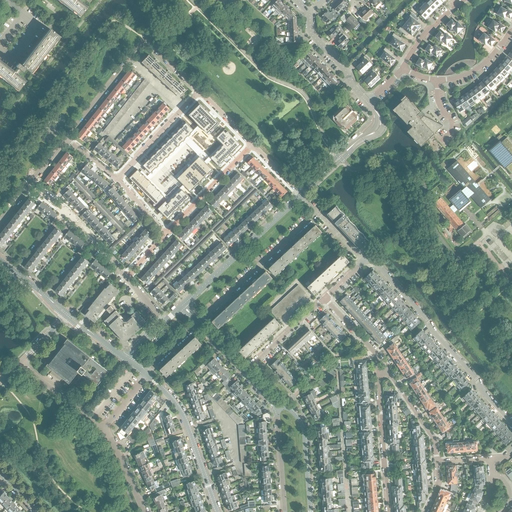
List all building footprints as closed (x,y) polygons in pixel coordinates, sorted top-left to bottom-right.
[(56,0),(58,1),(65,6),(72,12),(79,17),(87,7),(80,1),(78,0),(85,0),(86,0),(89,3),(91,0),(56,0)] [(276,10),(282,3),(280,1),(280,0),(279,0),(277,0),(272,6),(276,10)] [(338,12),(344,6),(345,7),(348,4),(348,3),(345,0),(343,0),(343,1),(341,0),(340,0),(337,3),(336,3),(333,6),(338,12)] [(434,11),(438,7),(431,0),(429,0),(426,3),(434,11)] [(279,15),(280,14),(287,6),(285,5),(284,6),(282,3),(276,10),(275,11),(279,15)] [(430,15),(434,11),(426,3),(422,7),(430,15)] [(284,17),(285,17),(290,11),(288,9),(288,8),(287,6),(280,14),(284,17)] [(425,20),(430,15),(422,7),(418,11),(422,15),(421,16),(425,20)] [(511,12),(508,10),(508,7),(506,8),(505,10),(501,8),(498,7),(495,12),(498,14),(497,14),(504,18),(505,15),(510,18),(511,14),(511,12)] [(375,12),(372,8),(370,10),(368,8),(366,10),(365,10),(360,15),(365,20),(373,13),(373,14),(375,12)] [(289,20),(296,17),(290,11),(285,17),(289,20)] [(331,14),(328,11),(323,15),(322,15),(323,16),(321,17),(327,23),(332,18),(333,20),(338,16),(333,11),(331,14)] [(416,22),(418,19),(412,14),(405,22),(416,30),(416,29),(417,30),(420,27),(419,26),(420,25),(416,22)] [(344,15),(340,19),(344,22),(346,20),(354,28),(359,24),(351,15),(348,19),(344,15)] [(289,25),(297,25),(296,17),(289,20),(289,25)] [(497,29),(501,32),(504,27),(500,24),(500,21),(498,22),(497,23),(493,21),(493,22),(490,20),(487,25),(489,27),(495,32),(495,31),(497,29)] [(457,22),(455,24),(452,21),(447,25),(451,28),(450,29),(450,31),(453,31),(454,30),(457,33),(462,28),(457,22)] [(415,31),(416,30),(405,22),(399,29),(405,35),(408,32),(412,35),(412,34),(413,35),(416,31),(415,31)] [(338,28),(337,29),(335,26),(327,33),(332,38),(338,33),(340,36),(338,37),(344,32),(340,28),(338,28)] [(0,77),(4,80),(11,86),(18,91),(26,81),(19,75),(16,73),(19,70),(22,72),(25,69),(31,74),(37,66),(43,59),(49,52),(54,44),(60,37),(51,30),(45,37),(39,44),(33,52),(28,59),(22,66),(16,62),(13,66),(15,67),(12,70),(5,65),(0,60),(0,77)] [(347,39),(349,37),(344,32),(338,37),(340,39),(336,43),(343,50),(341,48),(349,41),(347,39)] [(446,34),(444,36),(440,32),(436,37),(440,40),(439,41),(440,43),(442,43),(443,42),(446,44),(447,44),(451,39),(446,34)] [(399,41),(401,38),(394,34),(392,37),(394,38),(390,44),(393,46),(393,47),(396,49),(397,48),(401,50),(401,49),(402,50),(405,46),(404,45),(404,44),(399,41)] [(488,35),(487,36),(484,34),(480,39),(479,40),(485,44),(487,42),(491,45),(495,41),(491,38),(491,37),(491,35),(488,35)] [(435,46),(433,48),(429,45),(426,50),(430,53),(429,54),(430,56),(432,56),(433,54),(437,57),(437,56),(441,51),(441,50),(435,46)] [(390,55),(392,53),(385,48),(383,51),(385,53),(381,58),(384,60),(383,61),(386,63),(387,62),(390,65),(391,64),(392,65),(395,61),(394,61),(395,60),(390,55)] [(305,63),(313,55),(311,53),(312,52),(310,51),(301,59),(305,63)] [(162,67),(155,61),(149,55),(142,62),(155,74),(162,67)] [(309,67),(310,65),(318,59),(316,57),(315,58),(313,55),(305,63),(309,67)] [(363,73),(365,71),(373,64),(365,55),(358,62),(361,64),(357,67),(360,70),(363,73)] [(507,56),(503,61),(511,68),(511,60),(507,57),(507,56)] [(314,69),(321,63),(318,61),(319,60),(318,59),(310,65),(314,69)] [(426,59),(424,62),(420,59),(417,64),(421,67),(421,70),(424,69),(425,67),(428,70),(429,69),(432,64),(432,63),(426,59)] [(507,72),(511,68),(503,61),(499,65),(507,72)] [(318,73),(325,66),(324,65),(323,66),(321,63),(314,69),(318,73)] [(503,76),(507,72),(499,65),(495,69),(503,76)] [(322,77),(328,71),(326,69),(327,68),(325,66),(318,73),(322,77)] [(174,78),(168,73),(162,67),(155,74),(167,86),(174,78)] [(371,87),(374,84),(381,77),(373,69),(367,75),(369,78),(366,81),(368,84),(371,87)] [(499,80),(503,76),(495,69),(491,73),(499,80)] [(126,75),(132,80),(136,75),(130,70),(126,75)] [(324,83),(333,74),(331,73),(330,74),(328,71),(322,77),(320,79),(324,83)] [(495,85),(499,80),(491,73),(487,77),(495,85)] [(328,87),(336,79),(333,77),(334,76),(333,74),(324,83),(328,87)] [(128,84),(132,80),(126,75),(122,80),(128,84)] [(491,89),(495,85),(487,77),(483,80),(491,89)] [(187,90),(180,84),(174,78),(167,86),(180,98),(187,90)] [(335,89),(334,88),(340,82),(339,81),(338,81),(336,79),(328,87),(332,91),(332,90),(333,91),(335,89)] [(124,89),(128,84),(122,80),(118,84),(124,89)] [(484,95),(489,91),(481,82),(477,86),(484,95)] [(121,94),(124,89),(118,84),(115,89),(121,94)] [(479,98),(484,95),(477,86),(472,89),(479,98)] [(117,98),(121,94),(115,89),(111,94),(117,98)] [(475,102),(479,98),(472,89),(468,92),(475,102)] [(470,105),(475,102),(468,92),(463,95),(470,105)] [(113,103),(117,98),(111,94),(107,98),(113,103)] [(465,108),(470,105),(463,95),(458,98),(465,108)] [(412,102),(411,102),(405,96),(401,100),(402,101),(393,110),(407,125),(409,123),(412,127),(407,132),(418,143),(421,146),(435,134),(443,126),(424,116),(423,116),(420,113),(420,112),(419,111),(417,109),(416,107),(415,107),(415,106),(412,102)] [(109,108),(113,103),(107,98),(103,103),(109,108)] [(460,111),(465,108),(458,98),(453,102),(456,108),(457,107),(460,111)] [(199,102),(187,113),(209,135),(220,123),(199,102)] [(106,113),(109,108),(103,103),(100,108),(106,113)] [(165,113),(169,108),(164,103),(160,108),(165,113)] [(352,108),(351,107),(349,105),(347,106),(343,106),(333,115),(333,119),(343,129),(347,129),(347,130),(357,120),(357,116),(358,115),(355,111),(353,111),(351,113),(350,111),(352,110),(352,108)] [(102,117),(106,113),(100,108),(96,113),(102,117)] [(161,117),(165,113),(160,108),(156,112),(161,117)] [(157,122),(161,117),(156,112),(151,116),(157,122)] [(98,122),(102,117),(96,113),(92,117),(98,122)] [(153,126),(157,122),(151,116),(147,121),(153,126)] [(94,127),(98,122),(92,117),(88,122),(94,127)] [(149,130),(153,126),(147,121),(143,125),(149,130)] [(91,131),(94,127),(88,122),(85,127),(91,131)] [(185,122),(142,165),(151,172),(156,167),(158,166),(158,165),(161,162),(162,162),(164,160),(163,160),(167,157),(169,155),(168,155),(172,151),(172,152),(174,150),(177,146),(178,146),(179,145),(179,144),(183,141),(185,139),(184,139),(188,135),(188,136),(190,134),(194,130),(185,122)] [(145,135),(149,130),(143,125),(139,130),(145,135)] [(87,136),(91,131),(85,127),(81,131),(87,136)] [(141,139),(145,135),(139,130),(135,134),(141,139)] [(213,156),(211,158),(219,166),(241,144),(228,131),(226,133),(224,130),(217,138),(224,145),(222,147),(223,148),(219,151),(217,153),(214,157),(213,156)] [(83,141),(87,136),(81,131),(77,136),(83,141)] [(136,143),(141,139),(135,134),(131,138),(136,143)] [(489,150),(498,162),(504,168),(505,168),(511,174),(511,173),(511,143),(507,137),(501,142),(500,141),(489,150)] [(132,148),(136,143),(131,138),(127,143),(132,148)] [(103,147),(99,143),(94,149),(99,153),(103,147)] [(128,152),(132,148),(127,143),(123,147),(128,152)] [(103,157),(108,151),(103,147),(99,153),(103,157)] [(108,160),(113,154),(108,151),(103,157),(108,160)] [(63,157),(69,162),(73,157),(67,152),(63,157)] [(112,164),(117,158),(113,154),(108,160),(112,164)] [(65,166),(69,162),(63,157),(60,162),(65,166)] [(200,157),(178,179),(190,192),(212,170),(200,157)] [(252,167),(258,162),(253,157),(248,163),(252,167)] [(117,158),(112,164),(117,168),(122,162),(117,158)] [(434,204),(451,224),(450,224),(446,227),(449,230),(449,231),(450,233),(455,229),(454,229),(455,228),(463,237),(471,230),(465,224),(464,225),(459,218),(454,213),(458,210),(459,211),(462,208),(463,209),(465,207),(465,206),(470,201),(468,198),(470,196),(481,208),(480,206),(489,199),(490,200),(491,199),(457,160),(456,161),(457,162),(448,170),(447,169),(464,188),(461,191),(460,190),(449,200),(453,204),(449,208),(441,198),(441,199),(435,205),(434,204)] [(62,171),(65,166),(60,162),(56,166),(62,171)] [(256,171),(262,166),(258,162),(252,167),(256,171)] [(85,175),(90,169),(86,165),(81,172),(85,175)] [(58,176),(62,171),(56,166),(52,171),(58,176)] [(261,176),(266,170),(262,166),(256,171),(261,176)] [(90,179),(95,173),(90,169),(85,175),(90,179)] [(138,170),(130,178),(156,204),(164,197),(161,193),(159,191),(155,188),(156,187),(154,185),(153,186),(150,183),(150,182),(149,180),(148,181),(145,177),(143,175),(138,170)] [(265,180),(270,174),(266,170),(261,176),(265,180)] [(54,180),(58,176),(52,171),(48,176),(54,180)] [(95,183),(100,176),(95,173),(90,179),(95,183)] [(240,183),(244,178),(238,173),(234,177),(240,183)] [(269,184),(275,179),(270,174),(265,180),(269,184)] [(50,185),(54,180),(48,176),(45,181),(50,185)] [(99,186),(104,180),(100,176),(95,183),(99,186)] [(236,187),(240,183),(234,177),(230,181),(236,187)] [(273,188),(279,183),(275,179),(269,184),(273,188)] [(111,189),(109,187),(108,186),(109,184),(104,180),(99,186),(104,190),(103,190),(105,192),(106,193),(107,192),(111,189)] [(232,191),(236,187),(230,181),(226,186),(232,191)] [(278,193),(283,187),(279,183),(273,188),(278,193)] [(73,191),(72,192),(69,189),(70,189),(68,186),(63,191),(65,194),(64,195),(68,199),(74,194),(75,193),(73,191)] [(227,195),(232,191),(226,186),(222,190),(227,195)] [(111,197),(117,192),(113,187),(111,189),(107,192),(111,197)] [(283,187),(278,193),(282,197),(287,191),(283,187)] [(166,201),(159,209),(168,218),(189,197),(182,190),(179,193),(178,193),(176,195),(177,195),(173,199),(173,198),(171,200),(172,200),(168,204),(166,201)] [(223,200),(227,195),(222,190),(218,194),(223,200)] [(114,201),(120,196),(117,192),(111,197),(114,201)] [(77,198),(74,194),(68,199),(72,204),(77,198)] [(219,204),(223,200),(218,194),(214,198),(219,204)] [(118,206),(124,201),(120,196),(114,201),(118,206)] [(76,208),(81,202),(77,198),(72,204),(76,208)] [(215,208),(219,204),(214,198),(209,203),(215,208)] [(0,235),(0,247),(0,248),(35,204),(29,199),(0,235)] [(268,210),(273,206),(267,200),(263,204),(268,210)] [(122,210),(128,205),(124,201),(118,206),(122,210)] [(42,213),(47,207),(42,202),(38,207),(37,208),(42,213)] [(83,212),(88,207),(86,206),(85,206),(81,202),(76,208),(80,212),(81,210),(83,212)] [(264,214),(268,210),(263,204),(258,208),(264,214)] [(126,215),(132,209),(128,205),(122,210),(126,215)] [(208,216),(212,211),(207,205),(202,210),(208,216)] [(345,214),(340,211),(337,206),(335,207),(327,214),(361,251),(362,250),(370,243),(369,243),(371,242),(366,239),(363,234),(358,230),(355,225),(350,222),(347,217),(346,218),(343,215),(345,214)] [(48,217),(53,211),(47,207),(42,213),(48,217)] [(86,219),(92,214),(88,209),(89,209),(88,207),(83,212),(84,213),(82,215),(86,219)] [(260,218),(264,214),(258,208),(254,212),(260,218)] [(130,219),(136,214),(132,209),(126,215),(130,219)] [(204,220),(208,216),(202,210),(198,214),(204,220)] [(53,221),(58,215),(53,211),(48,217),(53,221)] [(255,222),(260,218),(254,212),(250,216),(255,222)] [(90,223),(96,218),(92,214),(86,219),(90,223)] [(136,214),(130,219),(134,224),(140,218),(136,214)] [(200,224),(204,220),(198,214),(194,218),(200,224)] [(251,226),(255,222),(250,216),(246,220),(251,226)] [(94,228),(100,222),(96,218),(90,223),(94,228)] [(196,228),(200,224),(194,218),(191,222),(196,228)] [(247,230),(251,226),(246,220),(241,224),(247,230)] [(98,232),(104,226),(100,222),(94,228),(98,232)] [(192,232),(196,228),(191,222),(187,226),(192,232)] [(242,234),(247,230),(241,224),(237,228),(242,234)] [(322,233),(317,227),(315,225),(309,231),(316,238),(322,233)] [(102,236),(108,231),(104,226),(98,232),(102,236)] [(188,236),(192,232),(187,226),(183,231),(188,236)] [(25,267),(31,272),(62,233),(56,228),(25,267)] [(238,238),(242,234),(237,228),(233,232),(238,238)] [(142,234),(148,239),(152,235),(146,229),(142,234)] [(69,241),(74,235),(69,231),(67,233),(64,237),(69,241)] [(106,240),(112,235),(108,231),(102,236),(106,240)] [(184,241),(188,236),(183,231),(178,235),(184,241)] [(305,249),(316,238),(309,231),(298,242),(305,249)] [(234,241),(238,238),(233,232),(228,236),(234,241)] [(110,245),(116,239),(116,240),(118,238),(114,234),(112,235),(106,240),(110,245)] [(144,243),(148,239),(142,234),(138,238),(144,243)] [(75,245),(80,239),(74,235),(69,241),(75,245)] [(229,246),(234,241),(228,236),(224,240),(229,246)] [(140,248),(144,243),(138,238),(134,242),(140,248)] [(80,250),(85,244),(80,239),(75,245),(80,250)] [(179,249),(183,245),(177,240),(173,244),(179,249)] [(136,252),(140,248),(134,242),(130,246),(136,252)] [(227,248),(221,243),(221,242),(217,247),(222,252),(227,248)] [(293,260),(305,249),(298,242),(286,252),(293,260)] [(175,254),(179,249),(173,244),(169,248),(175,254)] [(132,256),(136,252),(130,246),(126,251),(132,256)] [(218,256),(222,252),(217,247),(212,251),(218,256)] [(171,258),(175,254),(169,248),(165,253),(171,258)] [(128,261),(132,256),(126,251),(122,255),(122,256),(120,258),(124,261),(126,259),(128,261)] [(214,260),(218,256),(212,251),(208,255),(214,260)] [(281,271),(293,260),(286,252),(274,263),(281,271)] [(167,262),(171,258),(165,253),(161,257),(167,262)] [(209,264),(214,260),(208,255),(204,259),(209,264)] [(331,266),(338,273),(349,262),(343,255),(331,266)] [(61,296),(89,261),(83,256),(55,291),(61,296)] [(163,267),(167,262),(161,257),(157,261),(163,267)] [(205,268),(209,264),(204,259),(200,263),(205,268)] [(95,271),(100,264),(95,260),(90,266),(95,271)] [(159,271),(163,267),(157,261),(153,266),(159,271)] [(201,272),(205,268),(200,263),(195,267),(201,272)] [(276,276),(281,271),(274,263),(269,269),(276,276)] [(101,275),(106,269),(100,264),(95,271),(101,275)] [(155,275),(159,271),(153,266),(149,270),(155,275)] [(326,284),(338,273),(331,266),(319,276),(326,284)] [(196,276),(201,272),(195,267),(191,271),(196,276)] [(106,269),(101,275),(106,279),(111,273),(106,269)] [(151,280),(155,275),(149,270),(145,274),(151,280)] [(369,282),(377,275),(373,270),(364,278),(369,282)] [(192,280),(196,276),(191,271),(187,275),(192,280)] [(259,291),(273,279),(266,271),(252,284),(259,291)] [(147,284),(151,280),(145,274),(141,279),(147,284)] [(188,284),(192,280),(187,275),(182,279),(188,284)] [(373,287),(381,279),(377,275),(369,282),(373,287)] [(314,294),(326,284),(319,276),(308,287),(314,294)] [(184,288),(188,284),(182,279),(178,282),(184,288)] [(377,291),(385,283),(381,279),(373,287),(377,291)] [(179,292),(184,288),(178,282),(174,287),(179,292)] [(380,295),(389,287),(385,283),(377,291),(380,295)] [(114,296),(116,297),(120,291),(110,284),(106,289),(105,288),(102,292),(103,293),(100,297),(100,298),(100,299),(99,300),(98,300),(97,300),(96,300),(95,301),(95,302),(96,302),(92,306),(91,305),(88,309),(90,310),(85,315),(95,323),(99,317),(100,318),(107,309),(108,308),(108,307),(110,304),(109,303),(114,296)] [(246,304),(259,291),(252,284),(239,296),(246,304)] [(155,296),(161,290),(157,286),(151,292),(155,296)] [(384,299),(393,292),(389,287),(380,295),(384,299)] [(159,300),(165,295),(161,290),(155,296),(159,300)] [(388,304),(397,296),(393,292),(384,299),(388,304)] [(163,305),(168,300),(169,299),(165,295),(159,300),(163,305)] [(344,305),(351,299),(347,295),(341,301),(344,305)] [(232,316),(246,304),(239,296),(225,309),(232,316)] [(392,308),(401,300),(397,296),(388,304),(392,308)] [(347,309),(354,302),(351,299),(344,305),(347,309)] [(396,312),(405,304),(401,300),(392,308),(396,312)] [(350,312),(357,306),(354,302),(347,309),(350,312)] [(400,316),(409,309),(405,304),(396,312),(400,316)] [(354,316),(360,309),(357,306),(350,312),(354,316)] [(219,329),(232,316),(225,309),(212,322),(219,329)] [(357,319),(364,313),(360,309),(354,316),(357,319)] [(404,321),(413,313),(409,309),(400,316),(404,321)] [(121,316),(118,312),(116,310),(106,320),(110,325),(109,326),(113,329),(114,328),(116,331),(115,332),(123,341),(123,340),(127,340),(127,341),(135,333),(134,332),(137,329),(138,330),(142,327),(141,326),(146,321),(136,311),(131,316),(132,317),(127,322),(124,321),(120,317),(121,316)] [(367,317),(367,316),(364,313),(357,319),(360,323),(367,317)] [(408,325),(417,317),(413,313),(404,321),(408,325)] [(330,318),(328,316),(326,314),(320,320),(323,324),(330,318)] [(363,326),(370,320),(367,317),(360,323),(363,326)] [(417,317),(408,325),(412,329),(421,321),(417,317)] [(281,325),(276,321),(274,318),(262,329),(269,336),(281,325)] [(323,324),(328,329),(336,338),(343,332),(330,318),(323,324)] [(367,330),(373,324),(370,320),(363,326),(367,330)] [(370,333),(377,327),(373,324),(367,330),(370,333)] [(373,337),(380,331),(377,327),(370,333),(373,337)] [(311,338),(314,335),(308,328),(304,332),(311,338)] [(257,347),(269,336),(262,329),(251,340),(257,347)] [(418,342),(426,334),(422,330),(414,338),(418,342)] [(376,341),(383,334),(380,331),(373,337),(376,341)] [(307,342),(311,338),(304,332),(301,335),(307,342)] [(343,332),(336,338),(340,342),(346,336),(343,332)] [(383,334),(376,341),(380,344),(387,338),(383,334)] [(398,338),(401,336),(399,334),(397,335),(398,335),(389,342),(391,345),(394,343),(399,339),(398,338)] [(422,346),(430,338),(426,334),(418,342),(422,346)] [(304,345),(307,342),(301,335),(297,338),(304,345)] [(202,345),(198,340),(195,337),(183,348),(190,355),(202,345)] [(300,348),(304,345),(297,338),(294,341),(300,348)] [(426,351),(434,343),(430,338),(422,346),(426,351)] [(98,386),(109,372),(100,364),(99,364),(90,357),(68,339),(61,347),(58,345),(53,351),(56,353),(47,365),(69,383),(73,378),(77,381),(75,384),(81,388),(87,381),(85,379),(86,377),(98,386)] [(246,358),(257,347),(251,340),(239,351),(246,358)] [(296,352),(300,348),(294,341),(290,345),(296,352)] [(389,355),(398,349),(394,343),(391,345),(390,346),(391,346),(387,349),(388,351),(387,352),(389,355)] [(430,355),(438,347),(434,343),(426,351),(430,355)] [(293,355),(296,352),(290,345),(286,348),(293,355)] [(434,359),(442,351),(438,347),(430,355),(434,359)] [(178,366),(190,355),(183,348),(172,359),(178,366)] [(394,359),(401,354),(398,349),(389,355),(391,358),(393,357),(394,359)] [(438,363),(446,355),(442,351),(434,359),(438,363)] [(396,364),(404,359),(401,354),(394,359),(395,361),(394,361),(396,364)] [(442,368),(450,360),(446,355),(438,363),(442,368)] [(213,368),(219,363),(214,358),(209,364),(213,368)] [(167,377),(178,366),(172,359),(160,370),(167,377)] [(271,365),(274,369),(281,363),(278,359),(271,365)] [(400,369),(408,364),(404,359),(396,364),(398,368),(399,367),(400,369)] [(445,372),(454,364),(450,360),(442,368),(445,372)] [(217,372),(223,367),(219,363),(213,368),(217,372)] [(294,377),(281,363),(274,369),(287,383),(294,377)] [(402,374),(411,368),(408,364),(400,369),(401,370),(400,371),(402,374)] [(449,376),(458,368),(454,364),(445,372),(449,376)] [(221,377),(227,371),(223,367),(217,372),(214,374),(218,379),(221,377)] [(415,375),(414,373),(411,368),(402,374),(404,378),(406,377),(407,378),(410,376),(411,378),(416,376),(420,374),(420,373),(419,372),(415,375)] [(453,380),(462,372),(458,368),(449,376),(453,380)] [(227,371),(221,377),(225,381),(231,376),(227,371)] [(457,384),(466,377),(462,372),(453,380),(457,384)] [(298,381),(294,377),(287,383),(291,387),(298,381)] [(414,388),(421,384),(417,377),(414,380),(415,382),(411,384),(411,386),(413,386),(414,388)] [(467,383),(470,381),(466,377),(457,384),(461,389),(464,391),(470,386),(467,383)] [(232,394),(240,386),(238,383),(239,382),(238,381),(236,382),(234,384),(231,381),(225,386),(232,394)] [(188,392),(195,389),(193,384),(186,386),(188,392)] [(416,394),(424,388),(421,384),(414,388),(415,390),(414,391),(416,394)] [(232,394),(236,398),(238,396),(244,390),(242,388),(243,386),(241,385),(240,386),(232,394)] [(420,398),(428,393),(424,388),(416,394),(418,397),(419,397),(420,398)] [(199,394),(197,389),(195,389),(188,392),(190,397),(199,394)] [(467,402),(476,394),(471,389),(463,397),(467,402)] [(159,395),(158,397),(151,390),(144,398),(152,404),(153,404),(160,410),(167,401),(159,395)] [(242,400),(248,395),(244,390),(238,396),(242,400)] [(312,396),(311,394),(310,392),(307,394),(308,395),(304,397),(307,403),(314,399),(317,398),(315,395),(312,396)] [(397,399),(402,398),(398,392),(395,393),(395,394),(392,395),(387,396),(386,397),(386,399),(387,400),(388,402),(387,403),(397,402),(397,399)] [(250,396),(251,395),(250,393),(248,395),(242,400),(241,401),(245,406),(246,404),(252,399),(250,396)] [(422,404),(431,398),(428,393),(420,398),(421,400),(420,400),(422,404)] [(192,403),(201,400),(199,394),(190,397),(192,403)] [(471,406),(479,398),(476,394),(467,402),(471,406)] [(338,401),(336,395),(330,398),(332,403),(338,401)] [(360,403),(368,402),(369,402),(369,397),(359,397),(359,403),(355,403),(355,405),(359,405),(360,405),(360,403)] [(153,404),(152,404),(144,398),(139,406),(146,412),(148,413),(151,410),(156,414),(160,410),(153,404)] [(437,403),(435,404),(431,398),(422,404),(424,407),(425,407),(426,409),(425,409),(427,411),(439,403),(438,404),(437,403)] [(475,410),(483,402),(479,398),(471,406),(475,410)] [(190,404),(191,406),(193,405),(194,409),(203,406),(205,405),(203,399),(201,400),(192,403),(190,404)] [(250,409),(256,403),(252,399),(246,404),(250,409)] [(317,404),(314,399),(307,403),(308,405),(310,408),(317,404)] [(256,403),(250,409),(255,413),(260,408),(258,405),(259,404),(258,402),(256,403)] [(479,414),(487,407),(483,402),(475,410),(479,414)] [(441,413),(437,407),(440,405),(439,403),(427,411),(428,414),(429,413),(430,415),(432,418),(441,413)] [(312,414),(320,410),(317,404),(310,408),(312,411),(311,411),(312,414)] [(140,419),(146,412),(139,406),(133,413),(140,419)] [(194,415),(204,411),(203,406),(194,409),(195,412),(193,412),(194,415)] [(483,419),(491,411),(487,407),(479,414),(483,419)] [(320,410),(312,414),(311,414),(312,416),(313,416),(315,420),(319,419),(320,420),(324,418),(323,417),(324,416),(325,414),(322,409),(320,410)] [(197,420),(206,417),(204,411),(194,415),(195,417),(196,417),(197,420)] [(487,423),(495,415),(491,411),(483,419),(487,423)] [(135,427),(140,419),(133,413),(127,421),(135,427)] [(436,423),(444,418),(441,413),(432,418),(434,422),(435,421),(436,423)] [(165,423),(172,421),(170,415),(163,417),(161,418),(163,424),(165,423)] [(491,427),(499,420),(495,415),(487,423),(491,427)] [(151,428),(154,427),(154,426),(158,421),(155,418),(150,425),(151,428)] [(266,421),(264,422),(263,418),(258,418),(259,422),(258,422),(259,428),(266,427),(266,421)] [(438,428),(447,422),(444,418),(436,423),(437,424),(436,425),(438,428)] [(420,429),(419,425),(418,425),(418,424),(415,424),(414,419),(411,420),(412,427),(413,427),(414,431),(410,431),(410,435),(413,435),(420,434),(420,432),(421,432),(420,430),(420,429)] [(495,432),(503,424),(499,420),(491,427),(495,432)] [(135,427),(127,421),(121,428),(129,434),(130,433),(132,435),(135,436),(137,438),(142,432),(140,430),(135,427)] [(167,429),(174,426),(172,421),(165,423),(167,429)] [(446,430),(447,433),(452,430),(447,422),(438,428),(440,431),(442,431),(443,432),(446,430)] [(362,433),(370,432),(370,429),(371,429),(371,423),(361,424),(362,433)] [(499,436),(507,428),(503,424),(495,432),(499,436)] [(174,426),(167,429),(169,434),(176,432),(174,426)] [(146,436),(151,433),(149,427),(143,434),(146,435),(146,436)] [(204,436),(213,433),(211,428),(202,431),(204,436)] [(503,440),(511,432),(507,428),(499,436),(503,440)] [(507,444),(511,438),(511,433),(511,432),(503,440),(507,444)] [(213,440),(211,434),(213,434),(213,433),(204,436),(206,442),(213,440)] [(180,438),(172,441),(174,448),(184,444),(183,442),(182,442),(180,438)] [(208,448),(217,445),(215,439),(213,440),(206,442),(208,448)] [(471,442),(471,452),(475,452),(475,450),(477,450),(477,449),(480,449),(480,443),(478,444),(478,441),(471,442)] [(185,451),(183,447),(185,447),(184,444),(174,448),(176,453),(175,453),(175,454),(185,451)] [(217,451),(219,451),(217,445),(208,448),(210,454),(217,451)] [(177,459),(186,456),(185,451),(175,454),(177,459)] [(266,461),(266,457),(269,457),(268,451),(260,451),(261,457),(261,461),(266,461)] [(146,457),(144,458),(141,452),(134,455),(137,461),(146,457)] [(180,465),(188,462),(186,456),(177,459),(179,465),(180,465)] [(224,464),(223,462),(221,456),(212,459),(214,465),(217,464),(218,466),(224,464)] [(372,461),(373,461),(373,456),(363,457),(363,462),(366,462),(366,465),(373,465),(372,461)] [(140,467),(149,463),(146,457),(137,461),(140,467)] [(191,464),(189,465),(188,462),(180,465),(182,470),(181,471),(192,467),(191,464)] [(262,463),(262,466),(261,466),(262,472),(270,471),(269,465),(267,465),(266,462),(262,463)] [(142,473),(151,469),(149,463),(140,467),(142,473)] [(329,471),(332,471),(331,464),(320,464),(320,472),(324,471),(324,470),(328,470),(329,471)] [(484,472),(483,470),(484,469),(484,467),(483,467),(483,466),(482,465),(474,465),(474,473),(484,472)] [(193,475),(191,470),(192,469),(192,467),(181,471),(183,478),(193,475)] [(152,476),(154,475),(151,469),(142,473),(145,479),(152,476)] [(225,479),(228,478),(226,472),(217,476),(219,482),(225,479)] [(147,485),(154,482),(152,476),(145,479),(147,485)] [(451,487),(457,487),(456,477),(448,478),(448,480),(447,481),(447,483),(449,483),(449,484),(451,484),(451,487)] [(221,487),(227,485),(230,484),(228,478),(225,479),(219,482),(221,487)] [(484,484),(484,482),(485,482),(485,478),(475,479),(475,486),(483,488),(483,487),(483,484),(484,484)] [(198,484),(196,484),(195,481),(186,484),(188,489),(198,486),(198,484)] [(154,482),(147,485),(150,491),(157,488),(154,482)] [(198,486),(187,490),(189,495),(199,492),(197,489),(199,488),(198,486)] [(482,491),(483,488),(475,486),(472,493),(481,498),(483,494),(482,493),(483,491),(482,491)] [(163,501),(165,500),(163,494),(165,493),(164,490),(155,494),(156,497),(153,498),(156,504),(163,501)] [(451,494),(449,493),(444,491),(442,491),(441,490),(439,495),(448,499),(449,500),(451,494)] [(224,499),(231,496),(229,491),(222,493),(224,499)] [(425,494),(425,493),(417,493),(418,497),(419,497),(419,501),(418,501),(418,508),(422,508),(421,503),(424,503),(424,502),(425,502),(425,498),(426,497),(425,495),(425,494)] [(480,501),(481,498),(472,493),(468,501),(475,505),(477,502),(478,502),(479,500),(480,501)] [(226,504),(236,501),(234,495),(231,496),(224,499),(226,504)] [(449,500),(448,499),(439,495),(437,500),(446,504),(448,499),(449,500)] [(203,504),(201,500),(203,499),(202,497),(194,500),(191,501),(193,507),(203,504)] [(7,508),(13,503),(8,498),(2,503),(7,508)] [(444,509),(446,504),(437,500),(434,504),(436,505),(444,509)] [(159,510),(166,507),(163,501),(156,504),(159,510)] [(235,508),(233,502),(236,501),(226,504),(228,510),(235,508)] [(474,507),(475,505),(468,501),(465,509),(470,511),(474,511),(476,510),(475,509),(475,507),(474,507)] [(10,511),(12,511),(17,508),(13,503),(7,508),(10,511)]
